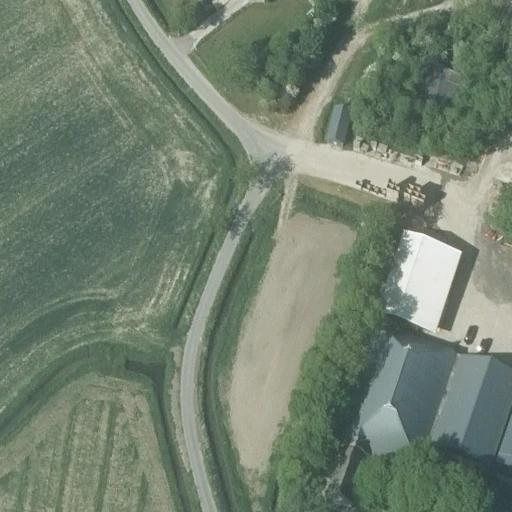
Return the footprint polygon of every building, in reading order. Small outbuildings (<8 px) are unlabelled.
[(421,78),(450,86),(454,73),(424,65),(421,78)] [(342,149),(351,116),(334,111),(325,145),(342,149)] [(376,322),(414,334),(441,255),(403,242),(376,322)] [(488,471),(511,399),(511,378),(377,334),(338,453),(340,454),(324,501),(351,510),(363,473),(391,482),(393,476),(398,478),(401,468),(418,473),(425,451),(488,471)] [(511,430),(497,474),(511,479),(511,430)]
